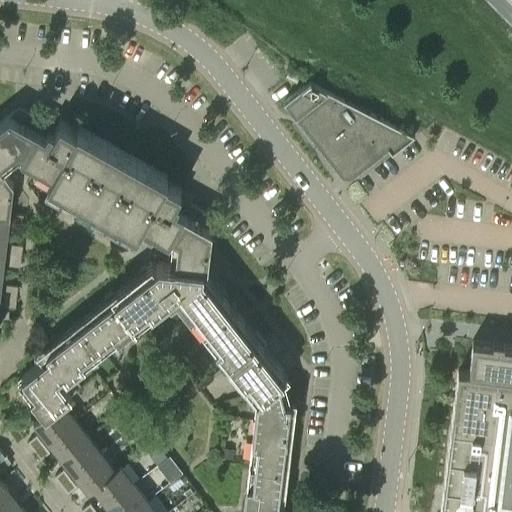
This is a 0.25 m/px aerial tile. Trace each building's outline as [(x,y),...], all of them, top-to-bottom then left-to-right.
[(288,68),(284,75),(286,76),(290,78),(291,79),(295,81),(299,74),(288,68)] [(415,134),(310,80),(300,88),(283,101),(294,115),(296,117),(337,170),(341,175),(346,176),(352,176),(388,148),(392,152),(415,134)] [(0,179),(7,174),(3,168),(3,167),(18,155),(21,157),(22,158),(38,131),(44,121),(28,112),(19,107),(0,121),(0,179)] [(38,131),(22,158),(31,163),(35,166),(33,170),(151,237),(154,232),(159,235),(167,239),(183,212),(175,208),(178,202),(174,200),(181,188),(166,179),(168,176),(78,125),(76,129),(60,120),(55,127),(53,132),(48,129),(45,135),(38,131)] [(13,182),(7,174),(0,179),(0,211),(9,213),(13,182)] [(49,340),(42,346),(67,377),(86,363),(82,358),(115,333),(118,337),(137,322),(133,318),(149,306),(152,310),(170,297),(171,298),(172,298),(177,294),(203,328),(204,329),(208,325),(220,340),(216,344),(244,380),(249,377),(260,392),(256,395),(257,397),(252,441),(257,442),(255,462),(249,461),(249,467),(248,470),(244,507),(242,511),(276,511),(278,498),(285,499),(289,466),(282,465),(287,431),(293,432),(294,422),(288,422),(290,400),(285,399),(279,380),(284,376),(262,348),(267,344),(256,330),(251,334),(230,308),(236,304),(215,278),(210,282),(202,273),(203,268),(207,269),(209,251),(213,216),(204,211),(190,203),(188,202),(183,212),(167,239),(172,242),(169,260),(169,263),(159,262),(150,269),(146,264),(138,270),(142,275),(116,296),(112,291),(104,296),(108,302),(54,345),(49,340)] [(0,232),(7,233),(9,213),(0,211),(0,232)] [(15,213),(14,224),(24,225),(26,215),(15,213)] [(10,254),(21,255),(22,245),(11,244),(10,254)] [(20,266),(21,255),(10,254),(9,264),(20,266)] [(5,295),(16,296),(17,285),(7,284),(5,295)] [(15,306),(16,296),(5,295),(4,305),(15,306)] [(458,368),(440,511),(511,511),(511,344),(503,344),(504,341),(493,339),(493,342),(472,340),(469,370),(458,368)] [(45,413),(62,401),(77,389),(71,382),(66,386),(44,358),(22,375),(35,392),(31,396),(45,413)] [(47,440),(75,418),(62,401),(45,413),(33,422),(47,440)] [(61,457),(89,435),(75,418),(47,440),(61,457)] [(28,441),(34,449),(43,443),(36,434),(28,441)] [(61,457),(74,474),(102,452),(89,435),(61,457)] [(49,451),(43,443),(34,449),(41,458),(49,451)] [(149,453),(156,463),(166,455),(159,446),(149,453)] [(234,447),(222,447),(222,456),(233,457),(234,447)] [(115,469),(115,468),(102,452),(74,474),(88,492),(93,488),(93,487),(115,469)] [(170,453),(157,462),(172,480),(184,470),(170,453)] [(5,454),(0,457),(0,469),(10,461),(5,454)] [(107,505),(135,483),(120,464),(115,468),(115,469),(93,487),(93,488),(107,505)] [(55,475),(61,484),(70,477),(63,469),(55,475)] [(76,486),(70,477),(61,484),(68,492),(76,486)] [(2,480),(0,481),(0,509),(15,497),(2,480)] [(112,511),(132,511),(148,500),(135,483),(107,505),(112,511)] [(26,511),(15,497),(0,509),(0,511),(26,511)] [(132,511),(157,511),(148,500),(132,511)] [(81,509),(83,511),(95,511),(96,511),(90,503),(81,509)]
